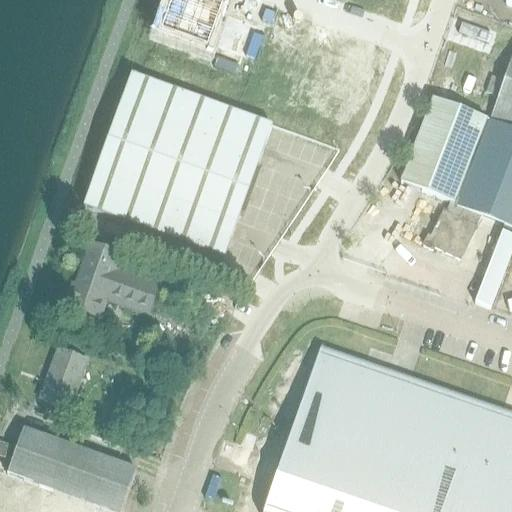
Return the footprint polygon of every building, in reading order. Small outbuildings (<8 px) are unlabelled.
[(225,5),(210,0),(171,0),(159,36),(208,53),(225,5)] [(511,56),(489,122),(511,129),(511,56)] [(244,218),(260,173),(256,171),(272,128),(131,77),(83,209),(224,260),(240,216),(244,218)] [(450,204),(482,119),(433,100),(400,184),(450,204)] [(511,229),(511,129),(489,122),(482,119),(450,204),(449,205),(463,211),(511,229)] [(460,262),(476,229),(459,220),(463,211),(449,205),(446,214),(443,213),(430,239),(428,238),(423,247),(433,252),(434,249),(460,262)] [(490,311),(494,301),(511,253),(511,237),(502,233),(474,305),(490,311)] [(161,286),(120,271),(124,258),(89,246),(74,286),(72,285),(63,309),(101,323),(108,304),(148,319),(161,286)] [(511,511),(511,414),(321,349),(282,459),(272,490),(264,511),(511,511)] [(71,414),(89,362),(56,351),(38,402),(71,414)] [(0,474),(22,482),(105,511),(121,511),(136,472),(23,432),(17,450),(0,444),(0,474)] [(105,511),(22,482),(18,494),(50,505),(47,511),(105,511)]
